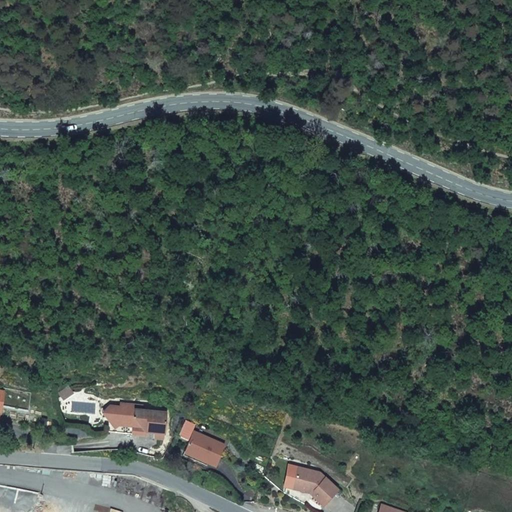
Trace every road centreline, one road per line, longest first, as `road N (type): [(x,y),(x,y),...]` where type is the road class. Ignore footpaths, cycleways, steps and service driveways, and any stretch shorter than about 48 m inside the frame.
road 1 (secondary): [(0,129),(71,127),(143,109),(238,102),(511,200)]
road 2 (tertiary): [(0,457),(134,467),(234,511)]
